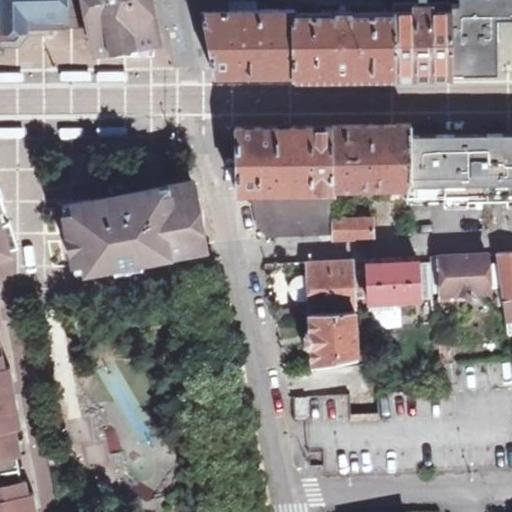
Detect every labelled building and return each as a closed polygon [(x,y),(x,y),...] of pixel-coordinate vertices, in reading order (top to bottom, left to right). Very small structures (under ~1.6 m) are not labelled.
[(0,0),(0,26),(64,26),(64,0),(0,0)] [(154,54),(152,40),(159,39),(152,0),(86,0),(91,26),(96,55),(154,54)] [(199,0),(202,11),(230,10),(229,0),(199,0)] [(214,75),(297,74),(296,14),(295,0),(282,0),(283,9),(254,9),(230,10),(202,11),(212,67),(214,75)] [(448,27),(445,0),(432,0),(433,2),(395,3),(395,13),(396,73),(463,72),(458,28),(448,27)] [(445,0),(448,27),(458,28),(463,72),(497,71),(497,23),(490,23),(489,0),(445,0)] [(396,73),(395,13),(353,14),(352,10),(336,10),(336,14),(296,14),(297,74),(396,73)] [(511,16),(502,17),(504,47),(511,46),(511,16)] [(98,79),(123,79),(123,70),(98,70),(98,74),(98,79)] [(0,81),(21,81),(21,72),(0,72),(0,81)] [(65,80),(91,80),(90,72),(65,72),(65,80)] [(511,133),(471,134),(409,135),(409,123),(237,127),(237,137),(237,190),(250,189),(333,189),(333,187),(406,186),(406,200),(511,198),(511,133)] [(99,127),(98,136),(124,136),(124,132),(124,128),(99,127)] [(0,128),(0,137),(19,137),(19,133),(19,128),(0,128)] [(61,128),(62,137),(83,136),(83,128),(61,128)] [(75,271),(195,248),(205,246),(193,180),(62,205),(75,271)] [(257,224),(268,236),(334,232),(334,238),(373,236),(372,218),(333,218),(333,198),(252,200),(257,224)] [(0,511),(34,511),(31,492),(26,492),(18,453),(24,452),(16,409),(9,366),(2,366),(0,356),(0,252),(7,250),(4,240),(3,237),(0,227),(0,206),(2,206),(0,201),(0,511)] [(12,238),(2,206),(0,206),(0,227),(3,237),(4,240),(7,250),(15,248),(12,238)] [(508,325),(511,324),(511,251),(498,252),(508,325)] [(443,292),(488,290),(488,253),(442,255),(443,292)] [(398,300),(419,298),(418,262),(417,257),(367,260),(307,262),(307,275),(300,276),(302,296),(310,296),(312,333),(310,334),(308,335),(307,337),(307,339),(307,341),(309,343),(311,343),(312,344),(313,363),(356,355),(353,284),(368,283),(369,308),(398,307),(398,300)] [(418,262),(419,298),(432,297),(430,262),(418,262)] [(378,419),(396,418),(394,392),(376,394),(378,419)] [(299,417),(311,417),(309,396),(297,397),(299,417)]
